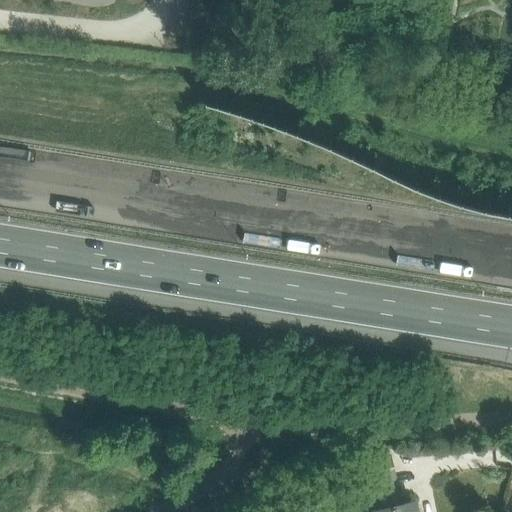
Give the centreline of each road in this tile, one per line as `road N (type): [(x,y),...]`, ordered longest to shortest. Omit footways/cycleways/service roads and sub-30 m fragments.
road 1 (motorway): [(511,263),(0,181)]
road 2 (motorway): [(0,245),(511,326)]
road 3 (unclassified): [(511,418),(354,428),(256,422)]
